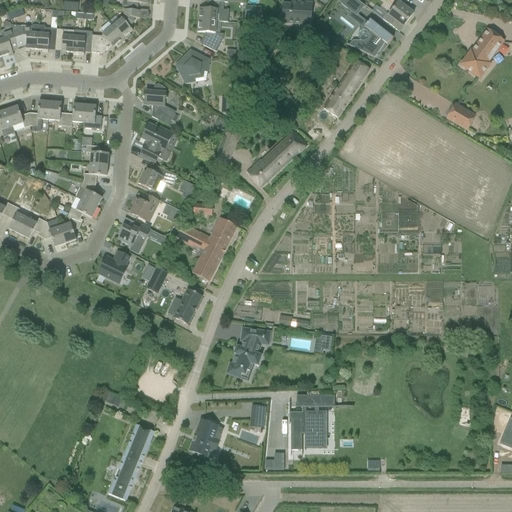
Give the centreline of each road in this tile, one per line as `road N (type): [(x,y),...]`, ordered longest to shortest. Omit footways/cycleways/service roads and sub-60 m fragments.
road 1 (residential): [(156,480),(246,248),(439,0)]
road 2 (residential): [(0,240),(51,265),(90,252),(119,195),(127,97),(117,78)]
road 3 (residential): [(156,480),(280,485)]
